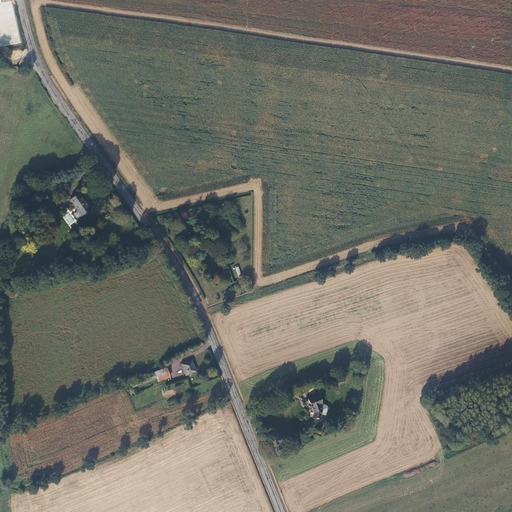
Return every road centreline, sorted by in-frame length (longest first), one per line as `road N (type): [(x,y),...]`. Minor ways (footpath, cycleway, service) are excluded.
road 1 (tertiary): [(20,0),(36,63),(193,296),(281,511)]
road 2 (track): [(0,297),(111,271),(164,248)]
road 3 (track): [(36,63),(0,212)]
